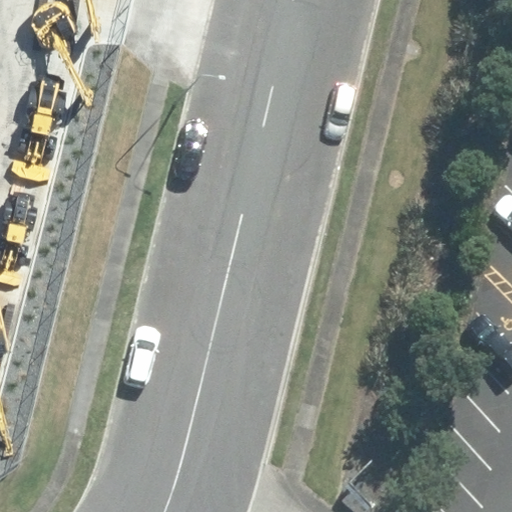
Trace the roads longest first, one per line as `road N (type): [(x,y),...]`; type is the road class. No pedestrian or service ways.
road 1 (unclassified): [(176,511),(296,0)]
road 2 (unknown): [(182,487),(511,496)]
